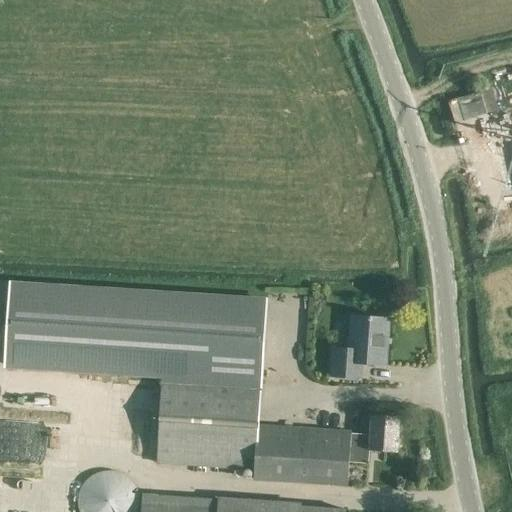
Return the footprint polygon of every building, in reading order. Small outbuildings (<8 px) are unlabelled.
[(511,166),(493,172),(504,213),(511,210),(511,166)] [(162,375),(262,381),(267,301),(11,285),(6,365),(162,375)] [(353,315),(351,349),(335,347),(333,376),(361,378),(362,363),(386,364),(390,318),(353,315)] [(259,424),(262,381),(162,375),(156,463),(253,470),(252,480),(348,487),(349,461),(369,463),(370,450),(398,452),(401,416),(371,414),(370,433),(351,432),(351,431),(259,424)] [(11,429),(11,458),(84,459),(84,430),(11,429)] [(113,472),(108,472),(103,472),(98,473),(93,476),(88,479),(85,482),(82,487),(79,492),(78,497),(78,502),(78,507),(79,511),(136,511),(138,507),(138,502),(138,497),(137,492),(134,487),(131,482),(128,479),(123,476),(118,473),(113,472)] [(358,511),(301,509),(301,502),(218,496),(218,499),(142,494),(141,511),(358,511)]
